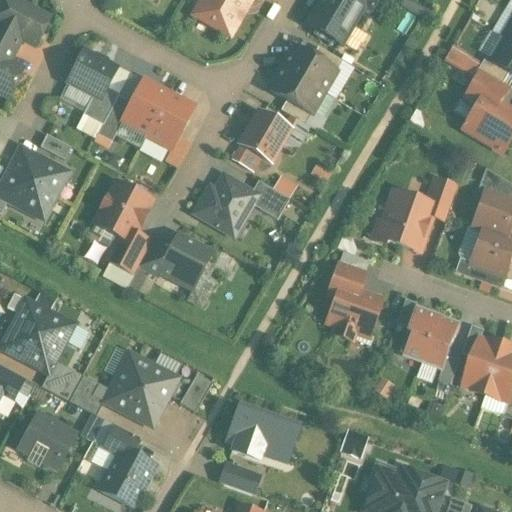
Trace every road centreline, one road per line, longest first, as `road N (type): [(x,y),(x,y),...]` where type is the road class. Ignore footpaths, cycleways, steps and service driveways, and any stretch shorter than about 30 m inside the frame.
road 1 (residential): [(231,94),(81,4)]
road 2 (residential): [(386,271),(511,316)]
road 3 (residential): [(23,113),(81,4)]
